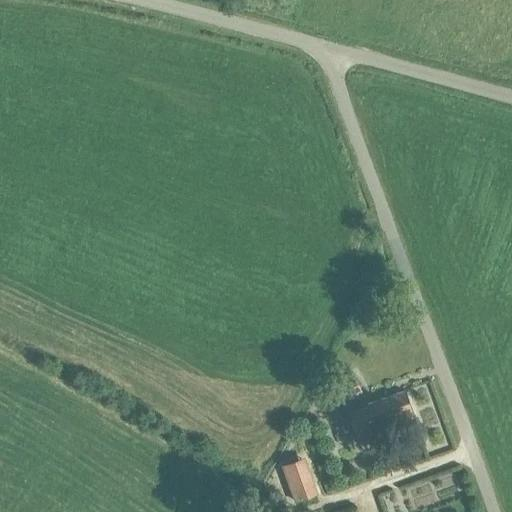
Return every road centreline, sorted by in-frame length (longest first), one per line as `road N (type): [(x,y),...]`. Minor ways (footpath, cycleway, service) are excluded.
road 1 (unclassified): [(493,511),(326,48)]
road 2 (unclassified): [(326,48),(135,0)]
road 3 (unclassified): [(511,97),(326,48)]
